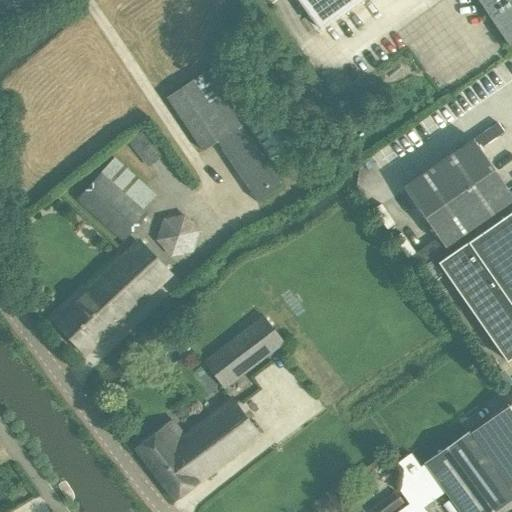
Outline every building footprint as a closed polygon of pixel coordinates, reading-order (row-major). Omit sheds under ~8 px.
[(298,0),(319,29),(360,0),(298,0)] [(511,0),(477,0),(510,46),(511,43),(511,0)] [(202,152),(216,143),(256,203),(280,187),(204,72),(167,97),(202,152)] [(274,166),(299,149),(266,100),(241,117),(274,166)] [(496,123),(473,140),(480,149),(503,133),(496,123)] [(148,168),(167,153),(146,127),(128,142),(148,168)] [(444,247),(511,199),(511,196),(480,149),(473,140),(403,188),(444,247)] [(99,173),(141,211),(156,194),(114,157),(99,173)] [(122,241),(146,215),(141,211),(99,173),(76,199),(122,241)] [(511,212),(437,264),(506,363),(511,358),(511,212)] [(52,320),(85,355),(87,353),(170,276),(137,241),(52,320)] [(203,362),(224,388),(284,341),(263,315),(203,362)] [(133,449),(173,502),(260,437),(232,400),(182,437),(171,421),(133,449)] [(511,403),(427,465),(447,492),(460,511),(489,511),(511,496),(511,403)] [(409,505),(399,511),(425,511),(423,508),(445,493),(425,465),(420,468),(411,454),(398,463),(403,471),(400,491),(409,505)] [(368,511),(390,511),(403,503),(394,492),(368,511)]
